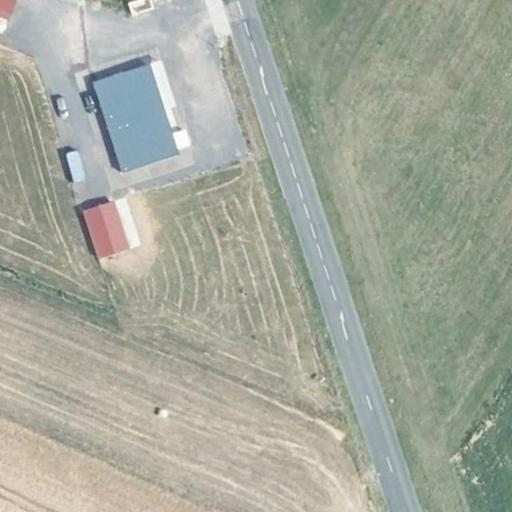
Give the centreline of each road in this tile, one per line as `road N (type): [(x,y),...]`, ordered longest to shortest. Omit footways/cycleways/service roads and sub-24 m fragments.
road 1 (secondary): [(406,511),(238,0)]
road 2 (track): [(450,511),(321,104)]
